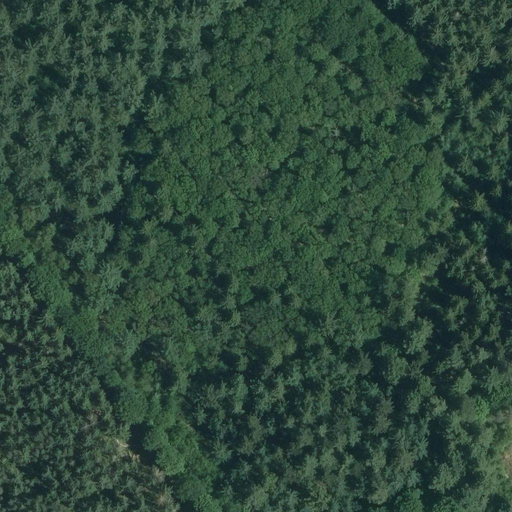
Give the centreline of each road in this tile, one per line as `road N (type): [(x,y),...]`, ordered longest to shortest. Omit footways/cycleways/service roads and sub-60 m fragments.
road 1 (track): [(212,511),(0,226)]
road 2 (track): [(435,385),(511,494)]
